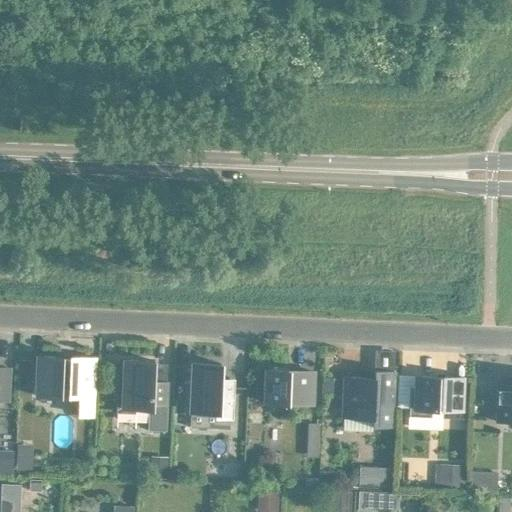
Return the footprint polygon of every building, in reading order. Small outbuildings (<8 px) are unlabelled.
[(92,416),(95,359),(71,358),(71,360),(61,360),(61,358),(37,356),(35,396),(80,398),(79,416),(92,416)] [(116,413),(134,414),(135,409),(149,410),(148,430),(165,431),(167,383),(152,383),(153,361),(124,360),(123,363),(119,363),(118,377),(123,377),(122,395),(117,395),(116,413)] [(232,381),(220,381),(220,364),(192,363),(190,412),(217,413),(216,419),(230,419),(232,381)] [(0,400),(8,401),(9,369),(0,368),(0,400)] [(266,370),(265,403),(286,404),(286,408),(298,409),(298,404),(311,405),(313,372),(266,370)] [(342,419),(372,420),(371,428),(391,428),(394,372),(374,371),(374,378),(344,377),(342,419)] [(462,379),(416,377),(415,390),(410,389),(410,406),(414,407),(414,409),(444,411),(443,418),(458,419),(459,411),(461,412),(462,379)] [(511,386),(498,386),(497,422),(511,422),(511,386)] [(307,424),(307,440),(319,441),(320,424),(307,424)] [(1,451),(0,474),(12,474),(13,451),(1,451)] [(16,463),(16,472),(32,473),(32,464),(16,463)] [(151,463),(150,479),(167,479),(167,463),(151,463)] [(224,465),(224,479),(239,480),(239,465),(224,465)] [(436,465),(436,490),(464,490),(464,466),(436,465)] [(319,471),(319,483),(337,483),(337,472),(319,471)] [(473,473),(472,492),(489,493),(490,473),(473,473)] [(29,480),(29,491),(41,492),(41,480),(29,480)] [(1,485),(0,511),(19,511),(21,485),(1,485)] [(257,488),(257,507),(278,508),(278,488),(257,488)] [(330,492),(329,511),(351,511),(351,492),(330,492)] [(359,492),(358,511),(371,511),(372,492),(359,492)] [(500,498),(499,511),(509,511),(510,499),(500,498)]
